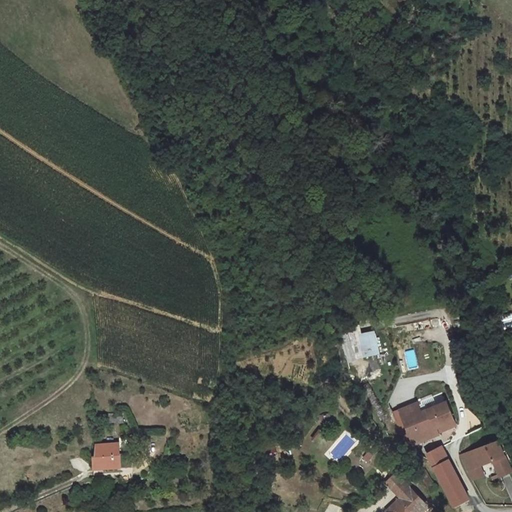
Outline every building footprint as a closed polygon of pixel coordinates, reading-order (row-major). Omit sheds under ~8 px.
[(359,331),(360,355),(388,353),(386,329),(359,331)] [(449,399),(431,406),(438,424),(457,418),(449,399)] [(431,406),(406,415),(411,429),(420,425),(424,435),(440,429),(438,424),(431,406)] [(457,418),(438,424),(440,429),(458,422),(457,418)] [(420,425),(411,429),(415,438),(424,435),(420,425)] [(474,446),(461,451),(467,464),(468,465),(481,460),(493,455),(501,467),(511,463),(498,435),(474,446)] [(122,447),(130,445),(130,437),(100,442),(99,455),(95,455),(96,465),(122,464),(122,463),(122,454),(122,447)] [(447,445),(433,450),(437,461),(451,455),(447,445)] [(132,454),(122,454),(122,463),(132,463),(132,454)] [(451,455),(437,461),(456,498),(468,492),(458,470),(451,455)] [(481,460),(468,465),(474,476),(486,471),(481,460)] [(400,483),(408,473),(406,471),(398,465),(389,475),(400,483)] [(439,483),(427,465),(421,467),(433,487),(439,483)] [(412,511),(414,511),(431,493),(408,473),(406,475),(400,483),(408,491),(400,499),(412,511)]
